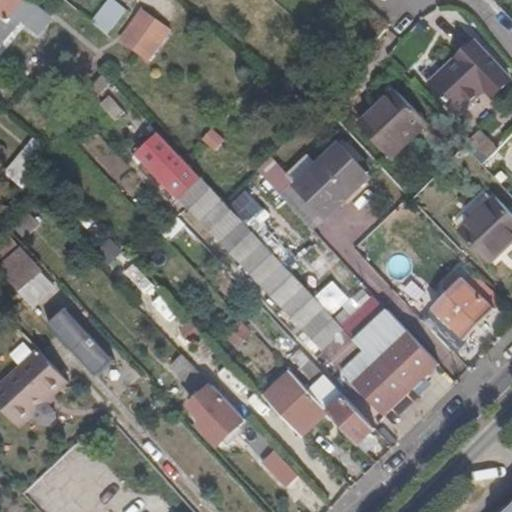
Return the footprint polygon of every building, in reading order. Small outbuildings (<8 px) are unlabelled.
[(34,34),(50,13),(33,0),(0,0),(0,46),(20,22),(34,34)] [(104,0),(93,25),(114,35),(128,7),(112,0),(104,0)] [(147,61),(171,32),(144,11),(121,42),(147,61)] [(458,115),(485,90),(492,97),(509,83),(473,44),(431,85),(458,115)] [(104,94),(116,82),(107,72),(104,74),(95,84),(104,94)] [(427,124),(395,91),(358,125),(390,159),(427,124)] [(114,121),(125,113),(112,95),(101,103),(114,121)] [(465,145),(482,165),(499,150),(481,130),(465,145)] [(308,242),(317,232),(313,227),(278,190),(263,175),(231,205),(162,131),(140,151),(344,370),(366,350),(275,252),(285,242),(318,276),(331,265),(308,242)] [(228,142),(218,131),(209,139),(220,150),(228,142)] [(294,184),(324,216),(368,176),(338,144),(294,184)] [(262,170),(280,189),(290,179),(293,177),(274,158),(262,170)] [(278,190),(313,227),(324,216),(294,184),(290,179),(280,189),(278,190)] [(511,241),(511,215),(495,197),(459,231),(489,264),(511,241)] [(111,238),(97,251),(110,266),(125,252),(111,238)] [(0,271),(12,260),(0,247),(0,271)] [(496,310),(464,278),(436,308),(468,339),(496,310)] [(56,292),(36,311),(98,377),(118,358),(56,292)] [(160,296),(151,305),(169,323),(178,315),(160,296)] [(249,330),(241,321),(226,335),(235,344),(249,330)] [(303,362),(311,355),(302,345),(294,353),(303,362)] [(64,377),(35,347),(0,379),(0,403),(16,421),(29,409),(38,419),(45,419),(51,414),(51,407),(42,397),(64,377)] [(220,442),(246,417),(180,348),(168,360),(187,379),(189,377),(200,388),(189,400),(206,417),(200,422),(220,442)] [(150,355),(139,365),(153,379),(163,369),(150,355)] [(336,404),(347,393),(311,355),(303,362),(300,365),(336,404)] [(266,394),(300,431),(326,407),(292,370),(266,394)] [(360,442),(377,426),(347,393),(336,404),(329,410),(360,442)] [(307,479),(287,459),(276,471),(295,491),(307,479)]
